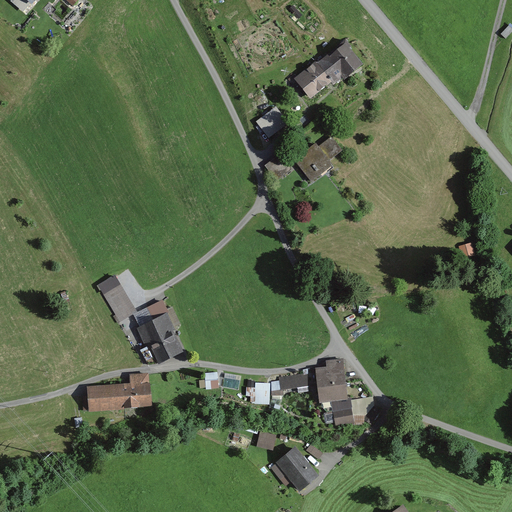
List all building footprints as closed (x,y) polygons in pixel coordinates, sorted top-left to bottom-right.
[(342,42),(292,80),(310,102),(359,63),(342,42)] [(258,117),(270,134),(290,120),(279,103),(258,117)] [(313,141),(291,156),(309,183),(328,170),(322,161),(337,151),(330,140),(316,149),(313,141)] [(282,154),(265,163),(275,179),(291,169),(282,154)] [(474,239),(461,242),(465,256),(477,253),(474,239)] [(103,293),(120,319),(135,310),(118,283),(103,293)] [(149,364),(156,361),(180,349),(169,328),(178,323),(170,308),(164,311),(159,301),(135,313),(140,324),(135,327),(139,335),(135,337),(149,364)] [(326,367),(315,368),(317,400),(348,398),(345,357),(325,358),(326,367)] [(220,369),(207,369),(208,385),(220,385),(220,369)] [(127,383),(86,384),(87,409),(149,406),(147,372),(127,373),(127,383)] [(273,401),(273,378),(250,378),(249,393),(257,393),(257,400),(273,401)] [(260,431),(255,446),(272,450),(276,435),(260,431)] [(293,445),(272,462),(295,491),(316,474),(293,445)]
